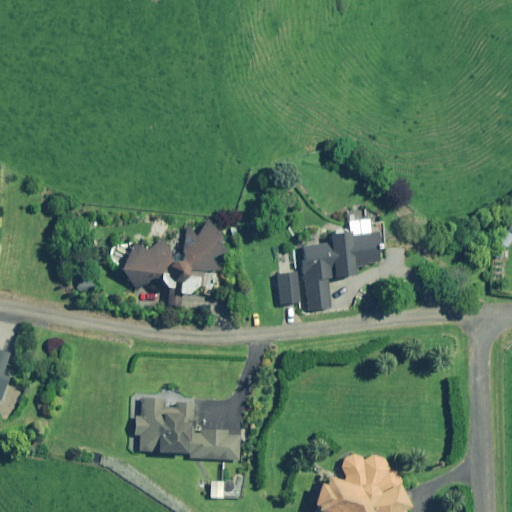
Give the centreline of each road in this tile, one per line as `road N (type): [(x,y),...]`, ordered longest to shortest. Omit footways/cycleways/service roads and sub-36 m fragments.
road 1 (residential): [(480,310),(205,335),(0,305)]
road 2 (residential): [(480,310),(486,511)]
